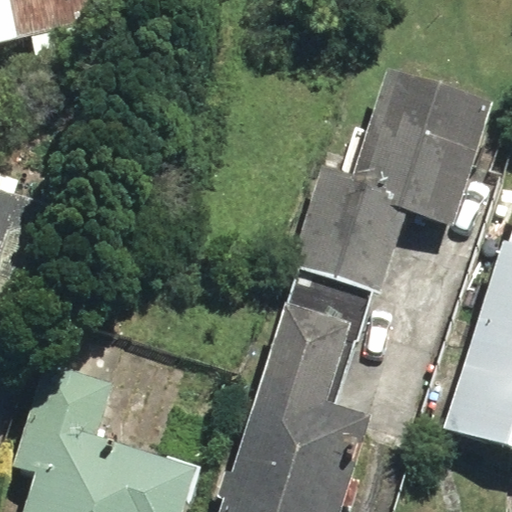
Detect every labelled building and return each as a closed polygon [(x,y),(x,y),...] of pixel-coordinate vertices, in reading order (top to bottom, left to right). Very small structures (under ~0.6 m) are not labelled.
[(0,0),(0,53),(51,46),(54,65),(112,57),(107,26),(154,20),(151,0),(0,0)] [(421,220),(461,235),(508,108),(408,72),(368,182),(338,171),(301,272),(323,280),(322,281),(390,306),(421,220)] [(0,325),(16,281),(40,290),(73,203),(0,175),(0,325)] [(511,303),(466,431),(511,448),(511,303)] [(379,335),(311,310),(236,511),(358,511),(395,414),(355,399),(379,335)] [(50,485),(39,511),(213,511),(227,478),(162,453),(187,386),(101,353),(92,378),(62,366),(21,473),(50,485)]
